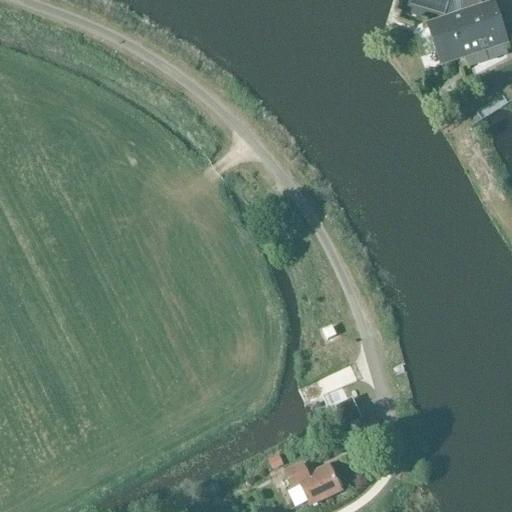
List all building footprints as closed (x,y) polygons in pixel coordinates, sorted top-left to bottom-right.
[(460,0),(461,14),(425,27),(440,70),(464,62),(463,60),(507,45),(494,6),(482,9),(482,2),(483,2),(483,0),(460,0)] [(323,333),(327,342),(336,338),(331,329),(323,333)] [(337,394),(342,405),(349,401),(344,390),(337,394)] [(360,405),(357,411),(361,419),(368,420),(371,414),(367,406),(360,405)] [(343,495),(330,466),(308,476),(303,466),(284,476),(292,494),(300,490),(310,511),(343,495)]
